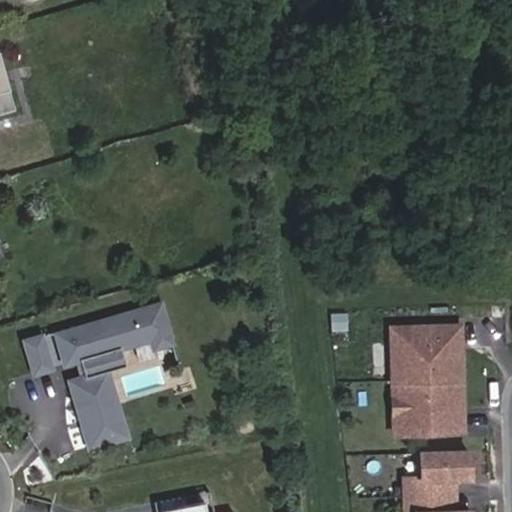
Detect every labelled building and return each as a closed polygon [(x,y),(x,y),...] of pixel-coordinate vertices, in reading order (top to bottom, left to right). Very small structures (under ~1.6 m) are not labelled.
[(0,114),(15,111),(0,56),(0,114)] [(172,346),(160,305),(56,334),(65,365),(80,361),(85,378),(70,382),(89,449),(126,438),(107,373),(107,372),(97,375),(93,358),(121,350),(151,341),(154,351),(172,346)] [(391,342),(401,342),(402,380),(460,377),(459,324),(391,326),(391,342)] [(65,365),(56,334),(55,332),(41,336),(50,369),(65,365)] [(50,369),(41,336),(24,341),(34,374),(50,369)] [(401,342),(391,342),(392,380),(402,380),(401,342)] [(126,368),(121,350),(93,358),(97,375),(107,372),(107,373),(126,368)] [(462,431),(460,377),(402,380),(404,416),(394,417),(394,433),(462,431)] [(402,380),(392,380),(394,417),(404,416),(402,380)] [(469,511),(470,510),(457,511),(445,511),(444,477),(456,477),(469,476),(468,450),(421,452),(421,477),(404,477),(405,495),(405,511),(469,511)] [(457,511),(456,477),(444,477),(445,511),(457,511)] [(176,506),(175,498),(160,500),(161,509),(176,506)] [(234,511),(235,511),(229,511),(207,511),(205,500),(176,506),(161,509),(161,511),(234,511)]
